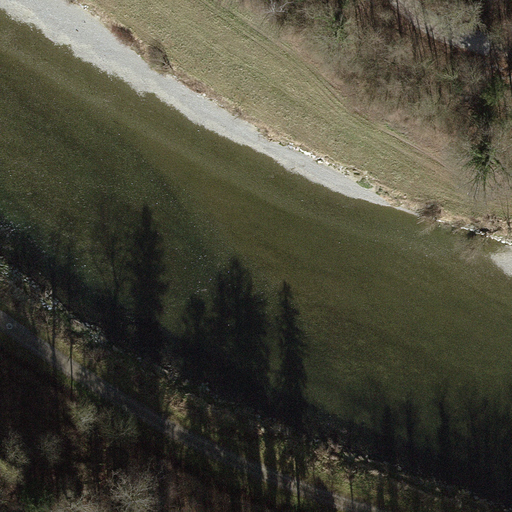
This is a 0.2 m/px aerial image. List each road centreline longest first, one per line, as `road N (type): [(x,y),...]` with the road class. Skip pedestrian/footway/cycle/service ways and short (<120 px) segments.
road 1 (track): [(0,317),(235,463),(368,511)]
road 2 (track): [(403,0),(422,22),(511,45)]
